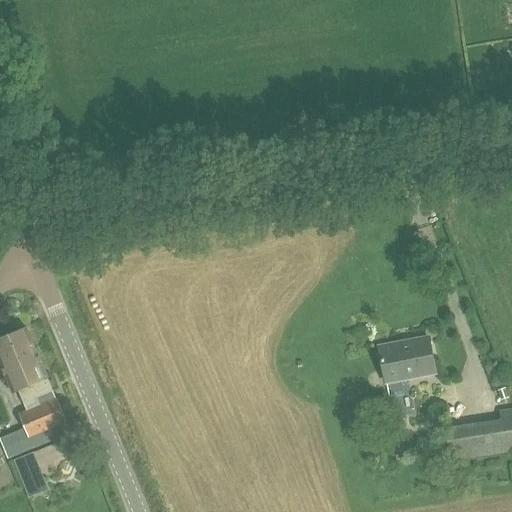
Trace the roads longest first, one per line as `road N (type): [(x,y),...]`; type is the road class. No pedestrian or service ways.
road 1 (unclassified): [(30,244),(59,213),(511,146)]
road 2 (tertiary): [(139,511),(30,244)]
